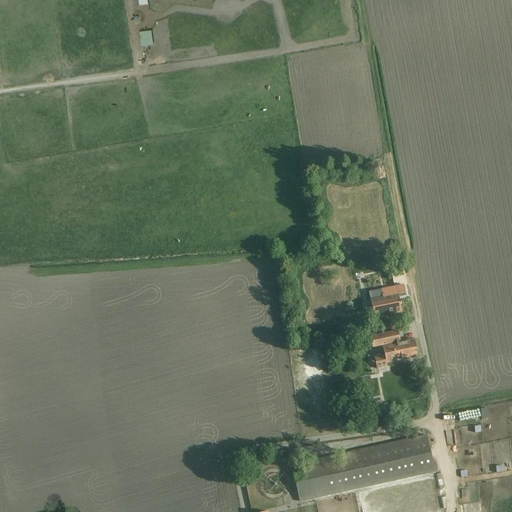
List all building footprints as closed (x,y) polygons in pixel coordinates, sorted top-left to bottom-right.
[(151,33),(139,34),(140,48),(153,47),(151,33)] [(371,318),(398,312),(395,294),(367,300),(371,318)] [(374,368),(416,358),(412,340),(369,350),(374,368)] [(347,341),(335,342),(336,351),(348,350),(347,341)] [(454,422),(456,430),(463,428),(461,420),(454,422)] [(426,436),(289,464),(297,502),(434,474),(426,436)]
